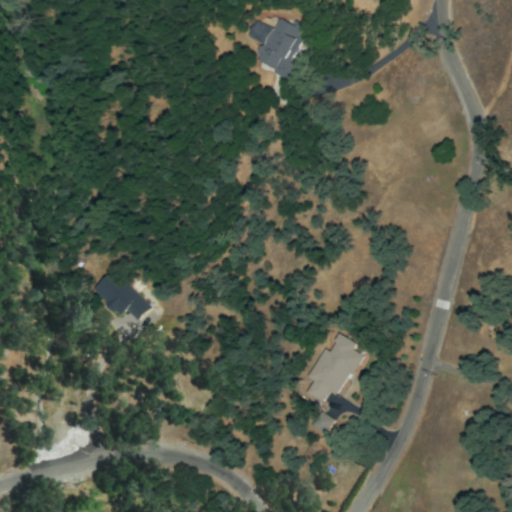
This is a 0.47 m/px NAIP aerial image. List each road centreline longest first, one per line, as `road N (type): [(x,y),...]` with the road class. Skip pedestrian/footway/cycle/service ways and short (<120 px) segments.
road 1 (residential): [(357,511),(415,391),(480,136),(438,19),(439,0)]
road 2 (residential): [(0,483),(163,454),(229,476),(264,511)]
